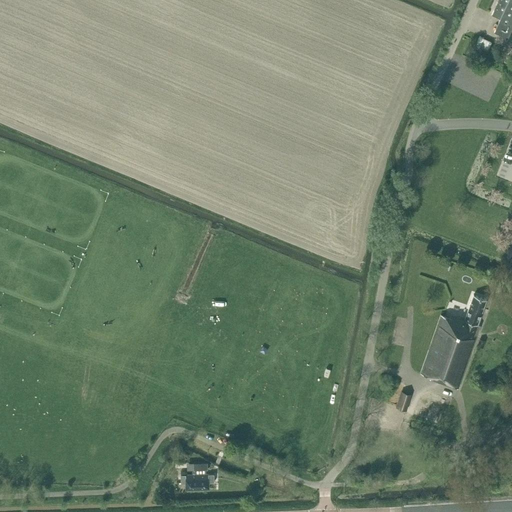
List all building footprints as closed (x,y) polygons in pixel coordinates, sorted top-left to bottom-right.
[(511,0),(498,0),(492,14),(501,18),(495,31),(509,38),(511,30),(511,0)] [(484,38),(480,48),(488,51),(492,42),(484,38)] [(501,54),(491,50),(489,55),(499,59),(501,54)] [(441,315),(420,373),(430,377),(430,378),(458,388),(477,334),(474,333),(486,299),(473,295),(465,320),(452,316),(451,318),(441,315)] [(479,339),(477,346),(483,348),(485,341),(479,339)] [(392,389),(387,403),(397,406),(396,407),(407,410),(412,394),(401,391),(401,392),(392,389)] [(185,475),(181,475),(181,483),(185,483),(185,489),(209,488),(209,483),(214,482),(214,474),(209,474),(185,475)]
